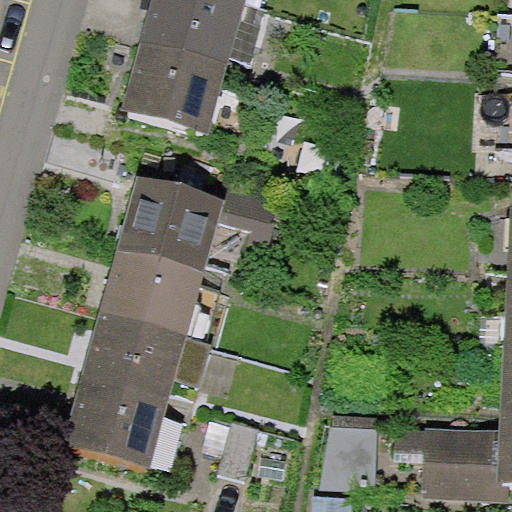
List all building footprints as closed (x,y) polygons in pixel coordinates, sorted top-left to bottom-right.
[(163,0),(158,20),(140,85),(130,120),(200,140),(236,14),(226,11),(228,0),(163,0)] [(216,208),(143,188),(132,225),(115,287),(98,352),(81,412),(70,452),(148,473),(171,390),(194,396),(206,354),(183,348),(217,225),(268,240),(276,209),(220,193),(216,208)] [(434,428),(396,426),(395,449),(434,450),(432,496),(508,499),(508,488),(511,488),(511,251),(504,442),(434,439),(434,428)] [(381,422),(326,413),(314,492),(369,501),(381,422)] [(264,438),(232,429),(215,481),(241,489),(278,493),(285,467),(256,462),(264,438)]
